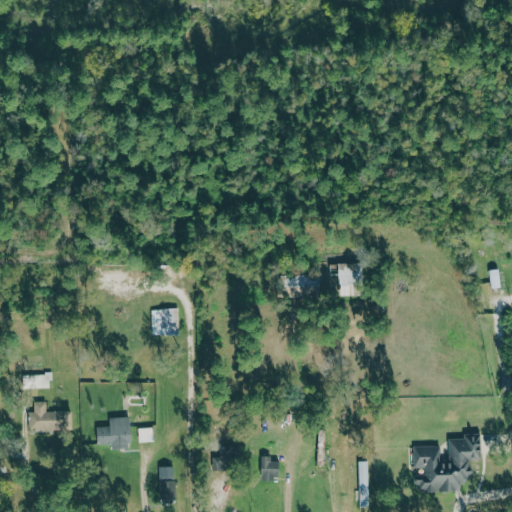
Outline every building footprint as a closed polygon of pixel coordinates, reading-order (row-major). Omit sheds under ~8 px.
[(362,264),(339,265),(340,296),(363,295),(362,264)] [(491,269),(492,288),(500,287),(499,269),(491,269)] [(179,334),(179,308),(152,309),(152,335),(179,334)] [(22,388),(51,388),(51,374),(22,374),(22,388)] [(28,412),(29,430),(74,429),(73,411),(47,411),(46,401),(34,402),(34,412),(28,412)] [(97,427),(98,444),(112,444),(112,449),(132,448),(131,417),(109,418),(110,426),(97,427)] [(138,428),(139,442),(153,442),(153,427),(138,428)] [(449,438),(450,460),(440,460),(440,446),(413,446),(414,471),(417,471),(417,492),(457,492),(457,485),(471,485),(471,459),(482,459),(481,434),(464,434),(464,438),(449,438)] [(280,479),(280,461),(272,461),(272,455),(261,456),(262,479),(280,479)] [(370,507),(369,461),(359,461),(359,507),(370,507)] [(160,500),(176,499),(175,462),(159,463),(160,500)]
